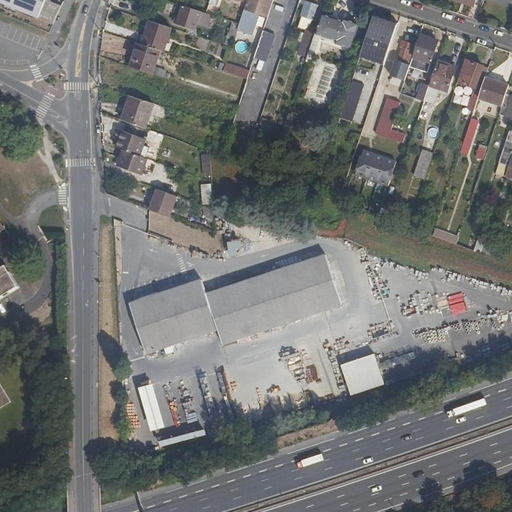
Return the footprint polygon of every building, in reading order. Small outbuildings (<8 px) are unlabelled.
[(0,0),(53,23),(60,6),(47,1),(46,0),(0,0)] [(238,30),(253,35),(259,16),(259,14),(263,15),(268,0),(247,0),(247,2),(245,9),(240,24),(238,30)] [(268,0),(263,15),(269,17),(274,0),(268,0)] [(306,30),(311,27),(319,6),(306,2),(298,27),(306,30)] [(195,30),(201,11),(184,6),(179,21),(175,20),(174,23),(195,30)] [(358,25),(344,21),(343,23),(324,16),(318,35),(316,34),(315,37),(309,53),(308,58),(307,61),(311,62),(315,53),(316,53),(321,36),(337,42),(337,44),(350,49),(358,25)] [(361,55),(385,63),(397,26),(374,17),(361,55)] [(164,52),(172,28),(151,21),(143,45),(161,51),(164,52)] [(234,22),(226,46),(232,48),(238,30),(240,24),(234,22)] [(309,53),(315,37),(316,34),(316,33),(308,30),(299,55),(308,58),(309,53)] [(265,62),(274,36),(264,32),(255,58),(265,62)] [(438,42),(420,36),(415,51),(410,67),(428,72),(438,42)] [(395,73),(407,77),(410,67),(415,51),(411,49),(413,45),(403,41),(400,47),(403,48),(395,73)] [(161,51),(143,45),(139,44),(131,67),(153,75),(168,80),(170,74),(167,73),(168,71),(155,67),(161,51)] [(489,68),(465,60),(457,82),(476,89),(469,109),(475,110),(479,98),(485,78),(489,68)] [(456,67),(438,61),(430,85),(425,101),(435,104),(441,89),(448,91),(456,67)] [(110,64),(108,73),(115,75),(113,84),(123,85),(126,67),(110,64)] [(250,72),(226,64),(226,66),(224,72),(248,80),(250,72)] [(509,86),(485,78),(479,98),(503,106),(507,94),(509,86)] [(365,85),(353,81),(341,117),(353,121),(365,85)] [(418,99),(425,101),(430,85),(423,83),(418,99)] [(511,96),(507,94),(503,106),(500,114),(511,118),(511,96)] [(145,129),(154,104),(131,96),(123,120),(145,129)] [(400,105),(387,100),(376,136),(403,145),(405,137),(391,132),(400,105)] [(426,102),(419,118),(429,122),(435,105),(426,102)] [(468,154),(480,121),(472,118),(461,151),(468,154)] [(511,157),(511,128),(499,163),(502,164),(498,173),(506,176),(509,166),(511,157)] [(123,131),(117,147),(128,151),(140,156),(146,140),(123,131)] [(280,164),(286,147),(284,147),(287,140),(281,138),(274,162),(280,164)] [(217,142),(213,154),(222,157),(226,145),(217,142)] [(485,159),(489,147),(482,145),(478,157),(485,159)] [(415,176),(425,180),(434,154),(423,150),(415,176)] [(144,175),(150,159),(140,156),(128,151),(121,167),(144,175)] [(355,177),(388,188),(396,164),(363,153),(355,177)] [(212,175),(210,155),(203,155),(205,176),(212,175)] [(214,194),(213,185),(204,185),(205,195),(214,194)] [(157,188),(150,209),(171,217),(179,197),(157,188)] [(388,208),(374,203),(371,213),(385,218),(388,208)] [(215,210),(206,207),(205,215),(216,217),(215,210)] [(411,223),(387,214),(386,219),(410,227),(411,223)] [(459,237),(436,228),(433,236),(457,245),(459,237)] [(230,241),(232,257),(244,255),(242,240),(230,241)] [(508,248),(485,240),(484,242),(481,253),(504,262),(508,248)] [(484,242),(479,241),(476,252),(481,253),(484,242)] [(130,304),(147,354),(219,331),(223,345),(343,306),(326,255),(238,284),(206,294),(202,280),(130,304)] [(0,299),(20,287),(7,265),(0,269),(0,299)] [(305,354),(295,361),(302,371),(312,364),(305,354)] [(353,395),(387,385),(378,354),(343,364),(353,395)] [(155,431),(169,427),(157,383),(142,387),(155,431)] [(0,408),(10,402),(0,384),(0,408)] [(161,432),(162,444),(209,438),(208,430),(190,432),(190,429),(161,432)]
